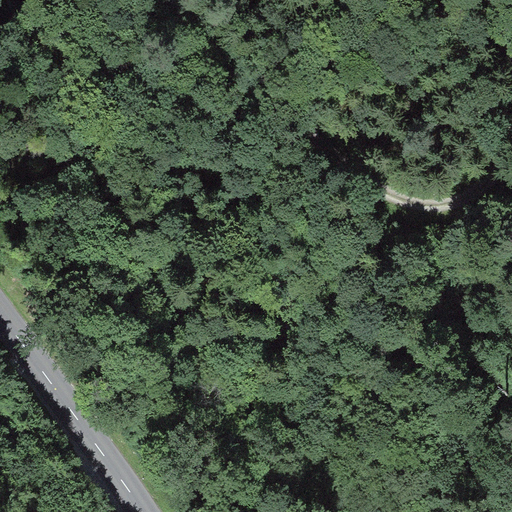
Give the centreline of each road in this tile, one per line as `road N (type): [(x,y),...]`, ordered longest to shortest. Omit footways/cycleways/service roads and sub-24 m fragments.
road 1 (track): [(177,0),(327,143),(405,204),(462,202),(506,160),(511,142)]
road 2 (tertiary): [(0,320),(126,511)]
